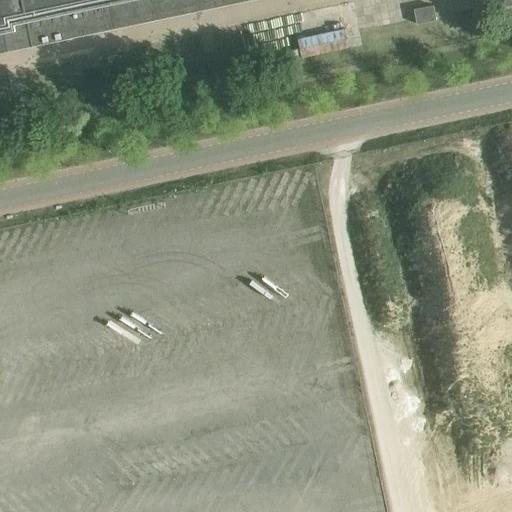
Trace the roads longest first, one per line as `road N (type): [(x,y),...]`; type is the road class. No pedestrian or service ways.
road 1 (unclassified): [(511,93),(0,201)]
road 2 (unknown): [(335,130),(419,511)]
road 3 (unknown): [(0,345),(316,285)]
road 4 (unknown): [(0,298),(305,233)]
road 5 (unknown): [(316,285),(367,511)]
